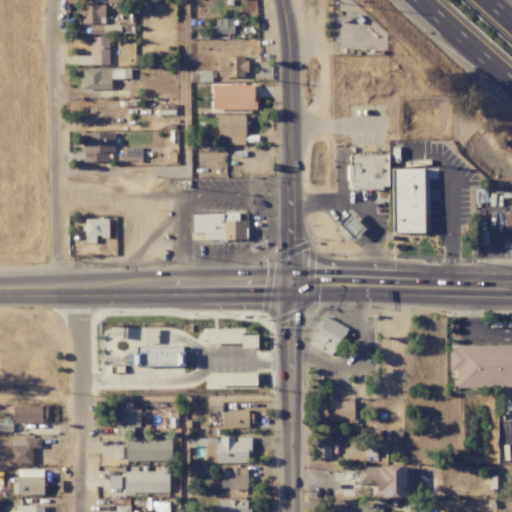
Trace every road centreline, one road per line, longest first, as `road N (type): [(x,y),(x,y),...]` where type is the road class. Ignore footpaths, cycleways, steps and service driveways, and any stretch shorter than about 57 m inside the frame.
road 1 (secondary): [(0,289),(290,287)]
road 2 (residential): [(52,289),(49,0)]
road 3 (tertiary): [(275,0),(286,36),(290,287)]
road 4 (secondary): [(290,287),(289,511)]
road 5 (secondary): [(511,275),(309,279),(290,287)]
road 6 (secondary): [(290,287),(309,295),(511,295)]
road 7 (residential): [(80,511),(76,289)]
road 8 (motorway): [(419,0),(511,83)]
